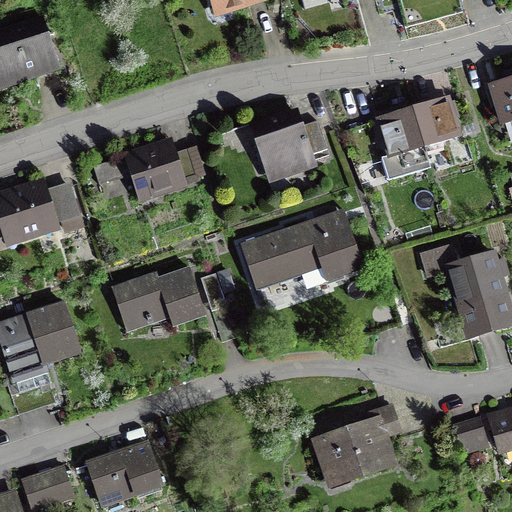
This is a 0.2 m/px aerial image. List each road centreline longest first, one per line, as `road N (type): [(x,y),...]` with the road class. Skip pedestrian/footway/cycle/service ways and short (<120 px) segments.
road 1 (residential): [(511,379),(455,385),(348,364),(295,364),(0,459)]
road 2 (residential): [(511,31),(437,54),(186,94),(0,155)]
